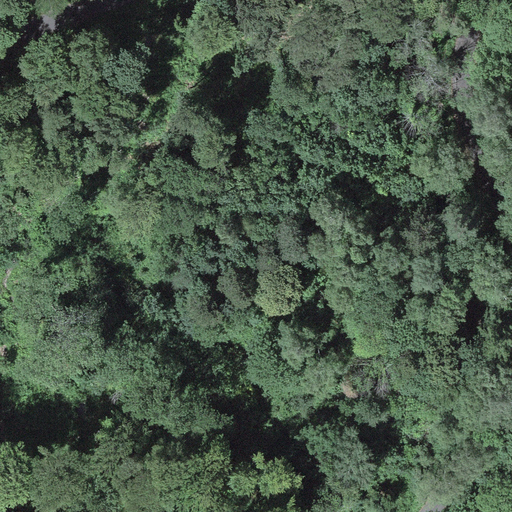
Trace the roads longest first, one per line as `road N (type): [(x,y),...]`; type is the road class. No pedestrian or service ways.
road 1 (unclassified): [(482,0),(466,48),(467,102),(480,152),(511,217)]
road 2 (unclassified): [(511,396),(431,511)]
